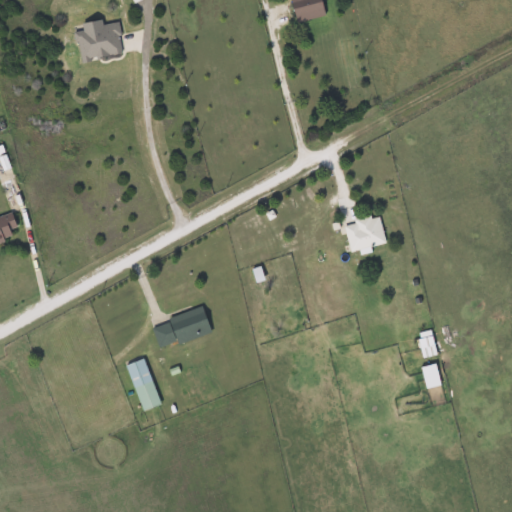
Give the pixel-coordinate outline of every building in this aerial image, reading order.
[(294,24),(288,0),(319,0),(323,17),(294,24)] [(16,229),(9,232),(11,239),(0,242),(0,217),(11,214),(16,229)] [(384,243),(349,252),(343,229),(378,220),(384,243)] [(209,333),(158,350),(150,326),(201,309),(209,333)] [(435,355),(422,359),(415,335),(429,331),(435,355)] [(143,360),(158,406),(140,412),(125,365),(143,360)] [(438,387),(424,389),(420,367),(435,365),(438,387)]
